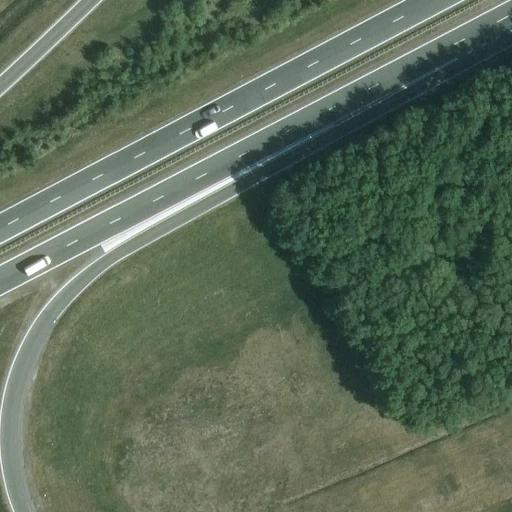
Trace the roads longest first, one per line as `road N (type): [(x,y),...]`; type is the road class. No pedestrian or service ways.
road 1 (trunk): [(22,511),(6,442),(13,385),(38,330),(76,282),(452,47)]
road 2 (trunk): [(0,283),(452,47)]
road 3 (trunk): [(439,0),(0,231)]
road 4 (trunk): [(90,0),(0,83)]
